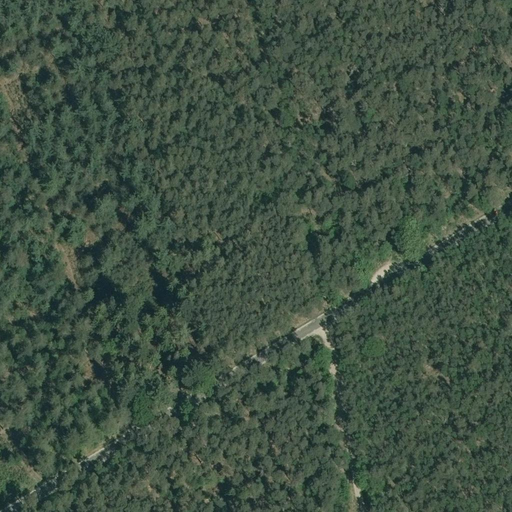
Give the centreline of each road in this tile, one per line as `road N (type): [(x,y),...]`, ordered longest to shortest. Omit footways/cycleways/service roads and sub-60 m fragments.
road 1 (tertiary): [(9,511),(511,205)]
road 2 (track): [(322,320),(362,511)]
